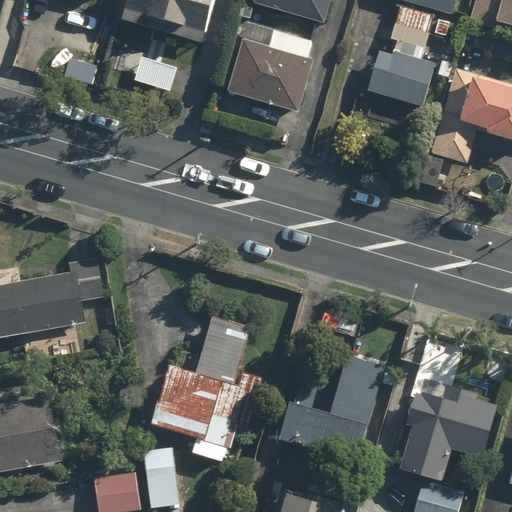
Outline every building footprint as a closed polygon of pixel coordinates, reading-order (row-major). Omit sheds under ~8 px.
[(128,0),(123,15),(127,18),(206,46),(221,0),(128,0)] [(259,0),(258,3),(330,24),(337,0),(259,0)] [(377,0),(377,1),(450,22),(456,0),(377,0)] [(511,0),(476,0),(468,25),(511,38),(511,0)] [(255,20),(232,91),(304,113),(320,63),(313,61),(320,40),(303,35),(255,20)] [(373,56),(362,97),(421,113),(432,72),(373,56)] [(424,153),(463,167),(473,140),(511,154),(511,93),(453,73),(424,153)] [(0,288),(0,338),(80,326),(76,303),(100,300),(94,260),(63,265),(65,278),(0,288)] [(147,428),(189,443),(187,454),(224,467),(235,434),(244,437),(262,385),(232,375),(247,332),(212,320),(191,382),(166,373),(147,428)] [(281,405),(273,445),(352,465),(377,369),(343,361),(337,383),(312,377),(303,411),(281,405)] [(407,423),(390,472),(435,485),(444,452),(480,462),(495,408),(468,401),(471,392),(441,383),(436,401),(411,394),(403,422),(407,423)] [(0,409),(0,477),(57,468),(47,403),(0,409)] [(170,449),(139,451),(143,511),(173,509),(170,449)] [(134,511),(132,474),(91,476),(93,511),(134,511)] [(405,489),(415,492),(408,511),(457,511),(463,495),(447,490),(447,493),(408,480),(405,489)] [(339,511),(341,507),(282,486),(273,511),(339,511)]
